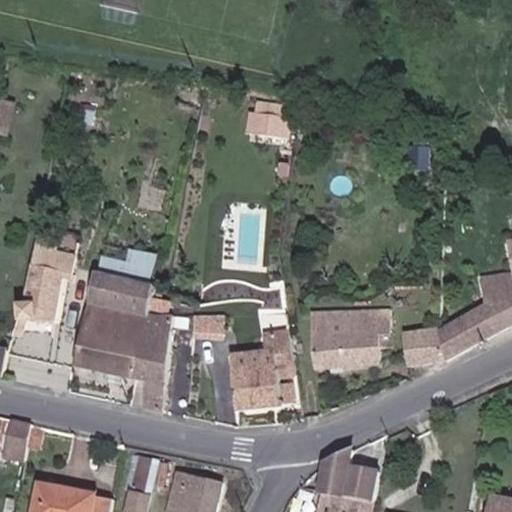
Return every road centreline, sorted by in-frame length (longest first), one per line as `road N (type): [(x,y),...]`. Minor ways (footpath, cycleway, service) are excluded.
road 1 (tertiary): [(288,450),(175,441),(0,401)]
road 2 (tertiary): [(288,450),(511,359)]
